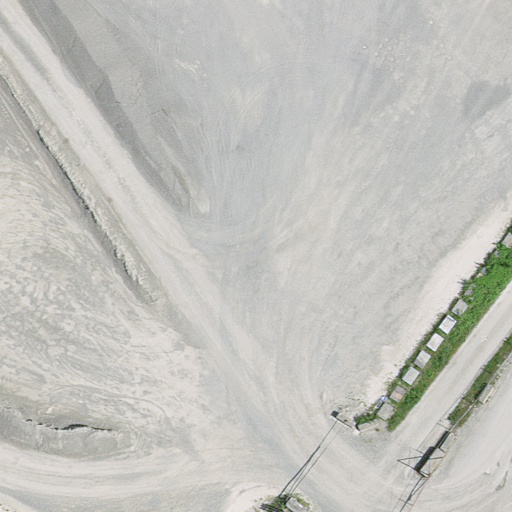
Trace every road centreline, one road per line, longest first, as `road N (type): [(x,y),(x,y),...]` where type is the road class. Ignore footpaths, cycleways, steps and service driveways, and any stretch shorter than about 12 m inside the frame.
road 1 (track): [(0,372),(133,386),(228,425),(359,502)]
road 2 (unclassified): [(352,511),(511,301)]
